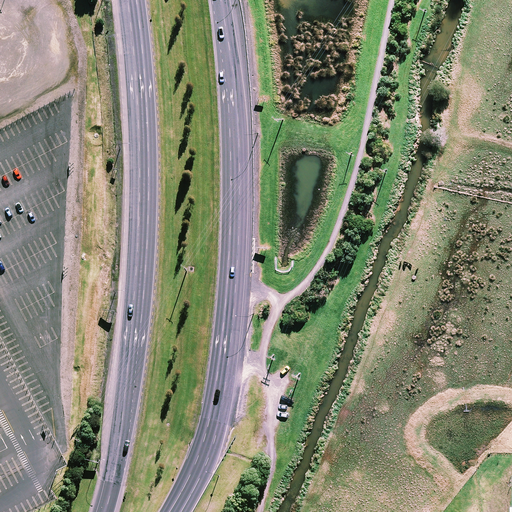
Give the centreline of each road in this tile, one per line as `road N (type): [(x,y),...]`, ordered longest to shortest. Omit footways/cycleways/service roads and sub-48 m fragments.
road 1 (primary): [(221,0),(235,238),(214,423),(175,511)]
road 2 (primary): [(105,511),(127,394),(144,208),(131,0)]
